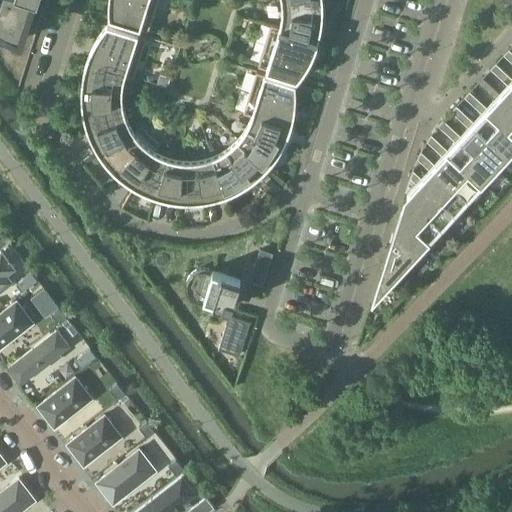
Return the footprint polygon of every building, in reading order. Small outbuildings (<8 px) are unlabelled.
[(0,0),(0,66),(18,89),(46,0),(0,0)] [(157,0),(109,0),(109,3),(110,17),(148,29),(157,0)] [(279,27),(318,39),(322,23),(323,7),(322,0),(282,0),(283,7),(282,16),(280,26),(279,27)] [(126,72),(126,73),(134,76),(147,35),(108,23),(99,34),(92,47),(87,60),(126,72)] [(313,52),(318,39),(279,27),(280,26),(272,23),(259,64),(298,76),(306,65),(313,52)] [(124,83),(126,73),(126,72),(87,60),(83,76),(82,92),(83,108),(124,102),(123,92),(124,83)] [(511,76),(496,62),(491,67),(508,83),(500,91),(500,92),(511,103),(511,76)] [(252,112),(291,125),(295,111),(296,96),(296,82),(257,70),(244,111),(252,113),(252,112)] [(160,73),(158,83),(167,86),(170,76),(160,73)] [(511,103),(500,92),(500,91),(483,76),(478,81),(495,97),(487,106),(511,129),(511,103)] [(511,129),(487,106),(470,90),(465,95),(482,111),(474,120),(473,121),(509,153),(511,150),(511,129)] [(100,152),(134,129),(129,121),(126,112),(124,102),(83,108),(86,123),(92,138),(100,152)] [(473,121),(474,120),(456,104),(451,110),(468,126),(461,134),(460,135),(496,168),(509,153),(473,121)] [(252,112),(252,113),(248,122),(243,131),(237,138),(267,166),(277,154),(285,140),(291,125),(252,112)] [(460,135),(461,134),(443,118),(438,124),(455,140),(448,148),(447,149),(483,182),(496,168),(460,135)] [(135,185),(156,150),(160,141),(150,134),(142,124),(134,129),(100,152),(110,165),(122,176),(135,185)] [(442,154),(434,162),(434,163),(470,196),(483,182),(447,149),(448,148),(431,133),(427,140),(442,154)] [(213,154),(228,193),(242,186),(256,177),(267,166),(237,138),(230,145),(222,150),(213,154)] [(165,197),(181,199),(184,159),(174,157),(164,154),(156,150),(135,185),(149,192),(165,197)] [(434,163),(434,162),(421,150),(418,157),(429,168),(421,176),(421,177),(457,210),(470,196),(434,163)] [(184,159),(181,199),(197,199),(212,197),(228,193),(213,154),(203,157),(194,159),(184,159)] [(421,177),(421,176),(413,169),(410,177),(416,182),(408,191),(444,224),(457,210),(421,177)] [(417,252),(444,224),(408,191),(405,195),(394,230),(417,252)] [(443,226),(436,233),(443,240),(450,233),(443,226)] [(8,241),(0,230),(0,246),(1,247),(8,241)] [(417,252),(394,230),(372,299),(373,300),(411,259),(417,253),(417,252)] [(7,245),(4,248),(8,253),(12,250),(7,245)] [(0,287),(21,271),(4,249),(0,252),(0,287)] [(260,250),(255,265),(267,269),(272,253),(260,250)] [(417,253),(411,259),(417,265),(423,259),(417,253)] [(213,268),(213,270),(210,269),(207,268),(204,268),(201,268),(198,268),(195,269),(193,271),(191,273),(189,275),(187,278),(186,281),(186,283),(186,286),(186,289),(187,292),(188,295),(190,297),(192,299),(194,301),(197,302),(200,303),(203,303),(206,303),(209,302),(212,301),(214,300),(232,305),(241,277),(213,268)] [(38,279),(32,271),(16,283),(22,291),(38,279)] [(0,348),(51,309),(33,287),(0,313),(0,348)] [(67,317),(59,306),(51,312),(59,323),(67,317)] [(230,313),(219,348),(240,354),(251,319),(230,313)] [(67,317),(62,321),(67,327),(72,323),(67,317)] [(72,324),(64,330),(70,338),(78,331),(72,324)] [(71,345),(58,328),(9,367),(22,383),(71,345)] [(96,355),(90,347),(75,359),(81,367),(96,355)] [(109,385),(92,363),(39,405),(56,427),(109,385)] [(126,393),(118,382),(110,388),(118,399),(126,393)] [(126,394),(120,398),(122,401),(123,402),(129,397),(126,394)] [(123,402),(122,401),(68,443),(85,465),(139,423),(123,402)] [(155,431),(147,420),(139,426),(147,437),(155,431)] [(168,461),(151,439),(97,481),(115,503),(168,461)] [(184,469),(176,458),(168,464),(177,475),(184,469)] [(180,511),(197,499),(180,477),(134,511),(180,511)] [(0,511),(17,511),(33,500),(16,478),(0,490),(0,511)] [(191,509),(192,511),(207,511),(214,507),(207,497),(191,509)]
